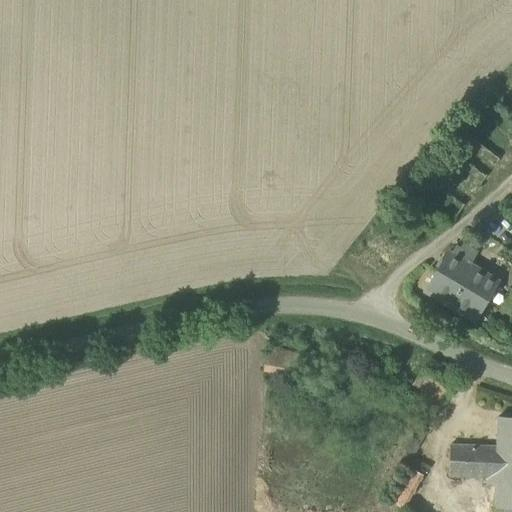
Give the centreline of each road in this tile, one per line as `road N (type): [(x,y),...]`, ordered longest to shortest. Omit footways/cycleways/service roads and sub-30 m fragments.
road 1 (unclassified): [(0,362),(273,305),(371,318)]
road 2 (unclassified): [(511,377),(371,318)]
